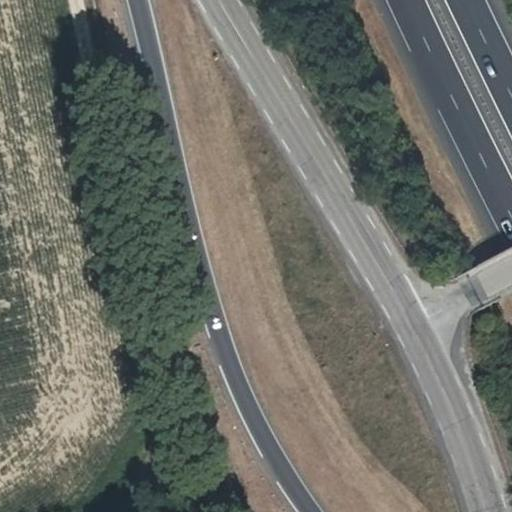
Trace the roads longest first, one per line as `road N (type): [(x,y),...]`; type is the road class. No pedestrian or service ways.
road 1 (motorway): [(143,0),(162,56),(190,227),(236,375),(313,511)]
road 2 (track): [(86,0),(134,212),(173,462),(166,511)]
road 3 (secondary): [(219,0),(417,326)]
road 4 (motorway): [(406,0),(511,221)]
road 5 (secondary): [(417,326),(453,396),(494,511)]
